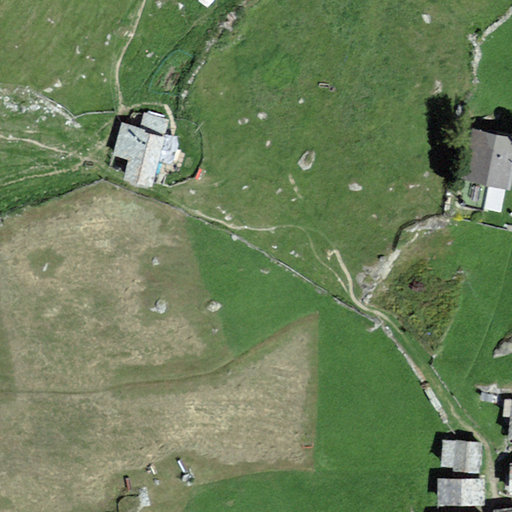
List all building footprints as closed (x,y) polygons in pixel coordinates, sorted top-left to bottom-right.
[(162,131),(120,120),(110,150),(128,156),(121,174),(145,182),(162,131)] [(511,193),(511,144),(469,137),(460,190),(511,198),(511,193)] [(511,399),(504,398),(500,433),(511,434),(511,399)] [(478,434),(456,434),(455,467),(477,467),(478,434)] [(511,453),(504,453),(502,489),(511,489),(511,453)] [(483,477),(439,476),(438,502),(482,503),(483,477)]
